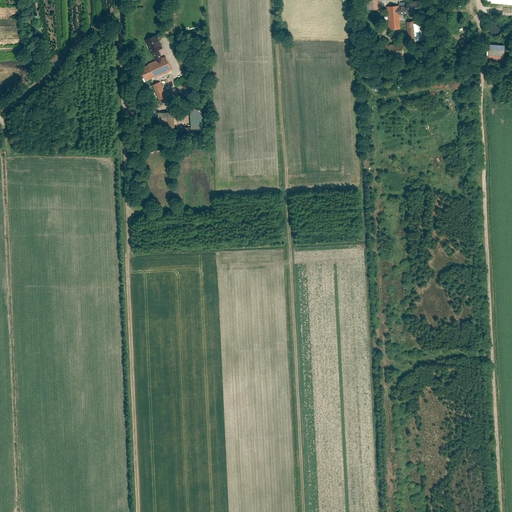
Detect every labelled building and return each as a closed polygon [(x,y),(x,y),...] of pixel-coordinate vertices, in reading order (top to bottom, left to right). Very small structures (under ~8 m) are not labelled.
[(365,0),(366,10),(380,9),(379,0),(365,0)] [(407,6),(408,14),(423,13),(421,0),(408,0),(407,0),(407,6)] [(387,6),(389,30),(400,29),(399,15),(398,7),(398,5),(387,6)] [(398,7),(399,15),(408,14),(407,6),(398,7)] [(407,21),(408,41),(425,40),(424,20),(407,21)] [(146,38),(152,52),(153,52),(160,49),(163,48),(157,33),(146,38)] [(403,56),(402,43),(385,44),(386,58),(403,56)] [(488,63),(505,64),(506,45),(489,44),(488,63)] [(153,52),(157,60),(163,57),(160,49),(153,52)] [(152,78),(173,70),(167,56),(163,57),(157,60),(146,65),(152,78)] [(153,85),(160,100),(167,97),(160,82),(153,85)] [(175,129),(174,111),(163,112),(164,130),(175,129)] [(203,112),(190,113),(192,132),(205,131),(203,112)]
